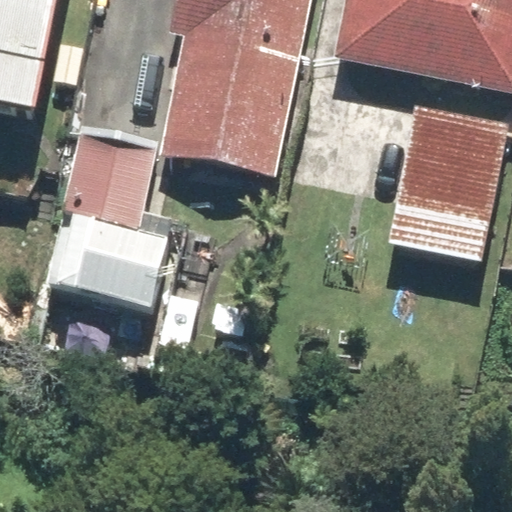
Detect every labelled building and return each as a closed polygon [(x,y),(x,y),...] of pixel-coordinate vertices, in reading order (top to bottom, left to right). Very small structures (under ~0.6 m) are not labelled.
[(0,0),(0,56),(68,70),(81,0),(0,0)] [(285,183),(320,0),(203,0),(172,161),(285,183)] [(511,0),(361,0),(350,62),(511,92),(511,0)] [(511,140),(511,131),(423,115),(397,255),(488,271),(511,140)] [(142,235),(159,158),(90,143),(73,220),(142,235)]
